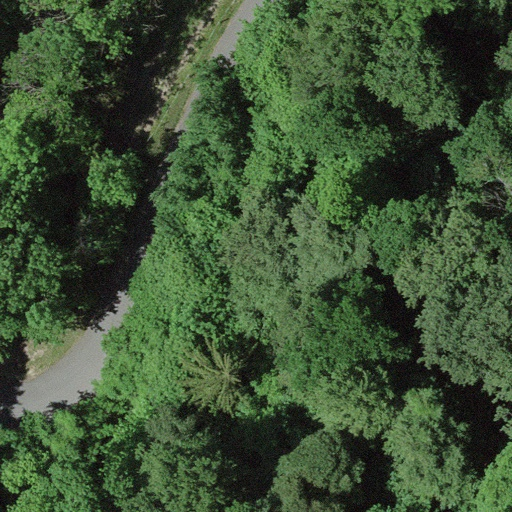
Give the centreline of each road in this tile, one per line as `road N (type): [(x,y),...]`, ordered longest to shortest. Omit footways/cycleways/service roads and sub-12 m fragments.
road 1 (unclassified): [(0,406),(48,397),(107,341),(190,140),(270,0)]
road 2 (unclassified): [(53,0),(29,89),(0,143)]
